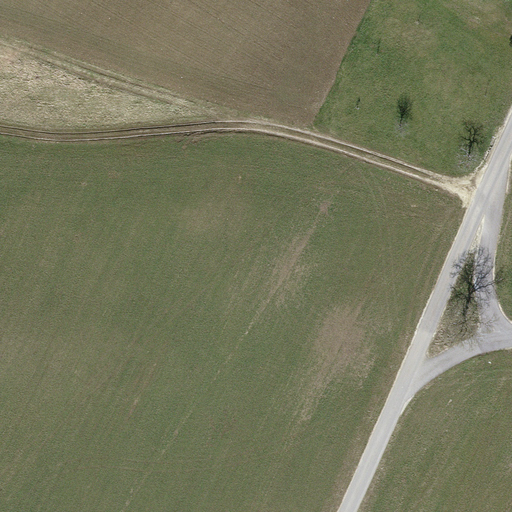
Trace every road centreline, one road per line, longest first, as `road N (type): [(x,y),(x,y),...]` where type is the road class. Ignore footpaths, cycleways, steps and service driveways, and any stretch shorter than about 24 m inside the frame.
road 1 (unclassified): [(511,136),(346,511)]
road 2 (track): [(507,338),(486,291),(497,170)]
